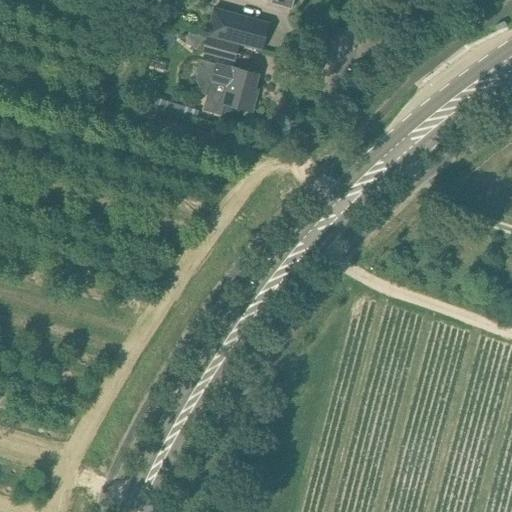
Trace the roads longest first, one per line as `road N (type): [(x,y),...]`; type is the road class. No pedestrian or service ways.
road 1 (tertiary): [(511,49),(393,135),(250,292),(158,434),(132,511)]
road 2 (tertiary): [(149,511),(271,304),(415,153),(511,85)]
